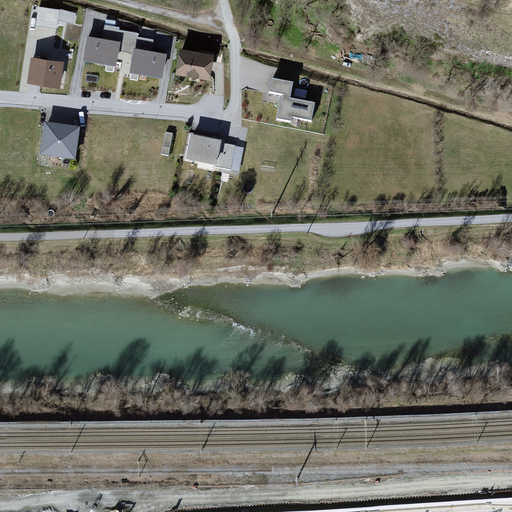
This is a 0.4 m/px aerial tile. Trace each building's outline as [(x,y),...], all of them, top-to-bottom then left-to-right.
[(37,22),(58,26),(61,9),(40,5),(37,22)] [(124,40),(88,34),(84,59),(119,66),(124,40)] [(170,52),(136,45),(131,70),(166,77),(170,52)] [(217,53),(182,46),(178,73),(212,80),(217,53)] [(66,58),(34,54),(30,83),(62,86),(66,58)] [(297,82),(274,77),(271,93),(286,96),(281,120),(295,123),(296,118),(314,122),(318,103),(293,99),(297,82)] [(84,127),(47,123),(43,156),(78,160),(84,127)] [(239,145),(190,132),(184,159),(200,163),(199,167),(232,175),(239,145)]
